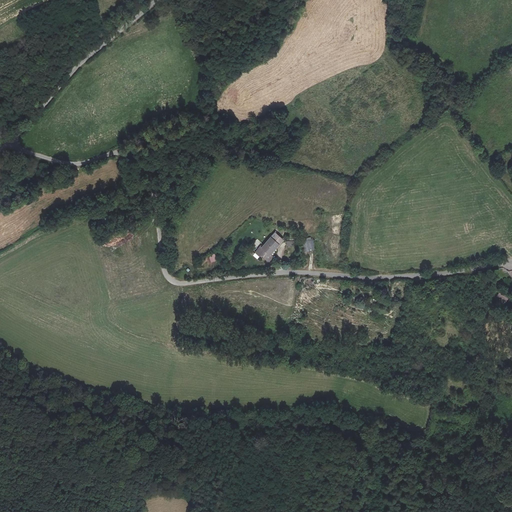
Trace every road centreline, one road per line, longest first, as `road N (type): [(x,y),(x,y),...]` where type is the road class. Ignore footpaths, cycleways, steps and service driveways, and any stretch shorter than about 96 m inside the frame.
road 1 (unclassified): [(511,261),(421,277),(283,272),(173,281),(162,265),(151,179),(141,164),(126,153),(67,163),(9,145)]
road 2 (unclassified): [(156,0),(80,63),(9,145)]
